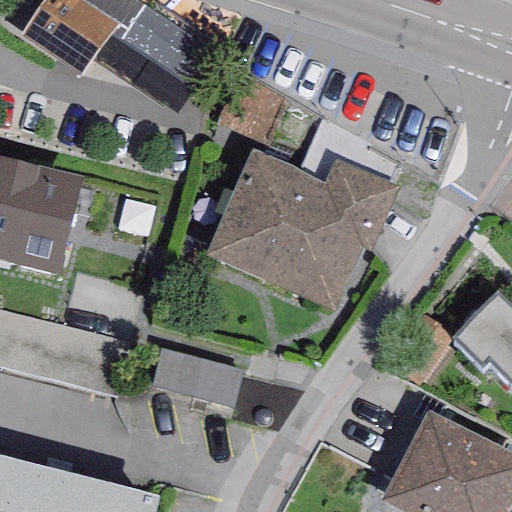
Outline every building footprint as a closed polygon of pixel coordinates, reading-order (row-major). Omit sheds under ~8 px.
[(46,0),(18,39),(80,82),(108,45),(118,28),(133,4),(126,0),(46,0)] [(211,53),(133,4),(118,28),(108,45),(186,93),(211,53)] [(321,121),(299,175),(323,186),(333,162),(392,188),(401,164),(321,121)] [(299,175),(251,155),(204,264),(334,320),(362,254),(370,257),(398,190),(392,188),(333,162),(323,186),(299,175)] [(0,163),(0,269),(55,283),(81,184),(0,163)] [(511,312),(496,298),(451,347),(481,376),(488,369),(511,390),(511,312)] [(416,389),(451,339),(421,318),(386,369),(416,389)] [(233,412),(241,372),(161,353),(152,390),(233,412)] [(511,463),(427,419),(379,508),(386,511),(510,511),(511,509),(511,463)] [(0,466),(0,511),(156,511),(158,505),(0,466)]
